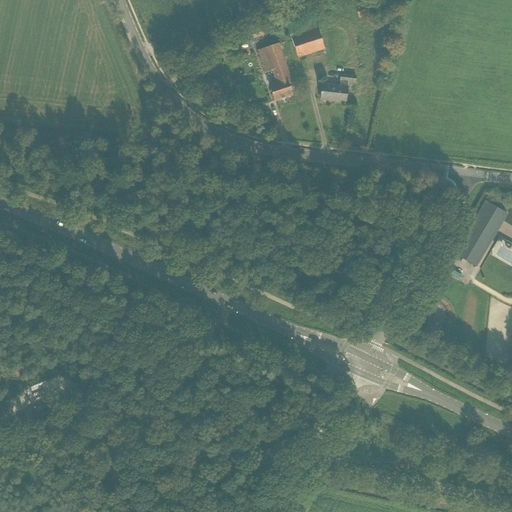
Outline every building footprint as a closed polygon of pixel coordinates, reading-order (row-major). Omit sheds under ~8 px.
[(355,6),(359,18),(371,14),(367,2),(355,6)] [(291,39),(298,57),(324,48),(318,30),(291,39)] [(291,82),(278,44),(258,50),(263,66),(265,73),(272,70),(277,83),(270,86),(275,101),(292,95),(288,83),(291,82)] [(320,100),(345,103),(348,82),(354,83),(355,76),(341,74),(340,86),(322,84),(320,100)] [(455,254),(476,266),(506,215),(485,202),(455,254)] [(37,382),(41,395),(62,389),(58,376),(37,382)]
